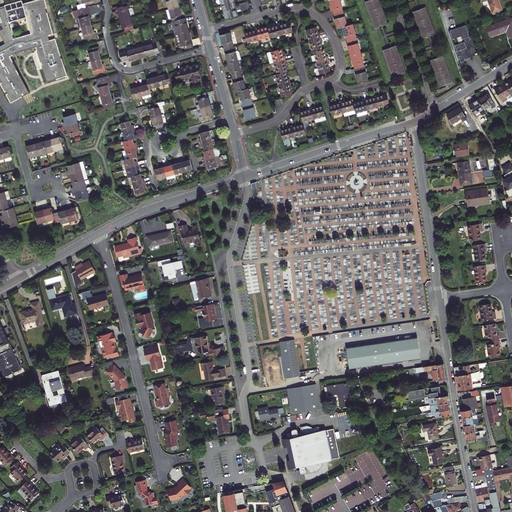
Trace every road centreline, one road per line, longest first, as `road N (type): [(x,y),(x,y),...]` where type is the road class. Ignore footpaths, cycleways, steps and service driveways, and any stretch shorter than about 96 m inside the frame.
road 1 (residential): [(243,178),(247,197),(230,255),(250,378),(242,400),(264,471),(292,476)]
road 2 (residential): [(99,233),(159,465)]
road 3 (residential): [(439,299),(475,511)]
road 4 (residential): [(413,122),(439,299)]
road 5 (tertiary): [(246,177),(413,122)]
road 6 (residential): [(210,48),(118,67),(106,0)]
road 7 (tertiary): [(99,233),(243,178)]
